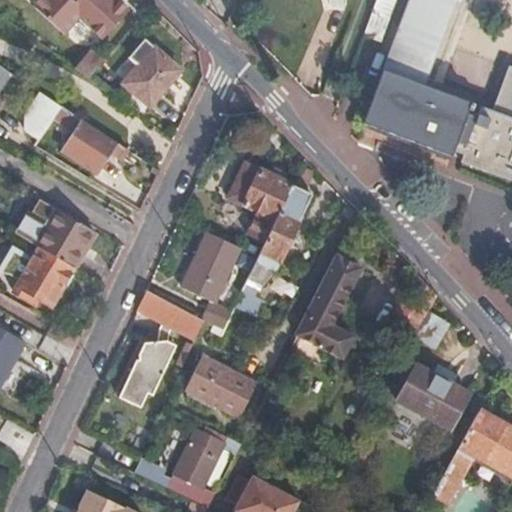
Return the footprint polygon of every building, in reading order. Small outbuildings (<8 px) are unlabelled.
[(38,0),(34,5),(66,34),(81,18),(103,38),(130,10),(120,0),(38,0)] [(482,160),(511,71),(511,68),(505,66),(488,112),(478,108),(475,116),(469,112),(472,105),(421,85),(452,0),(407,0),(368,106),(389,115),(383,133),(449,159),(452,153),(461,156),(458,164),(478,171),(482,160)] [(136,63),(110,94),(139,115),(178,68),(152,45),(142,37),(127,55),(136,63)] [(75,68),(89,79),(102,63),(90,51),(75,68)] [(511,71),(482,160),(478,171),(511,183),(511,71)] [(21,122),(41,136),(60,106),(41,93),(21,122)] [(361,125),(383,133),(389,115),(368,106),(361,125)] [(95,128),(113,140),(122,126),(104,114),(95,128)] [(94,172),(115,142),(113,140),(95,128),(82,120),(61,151),(94,172)] [(265,239),(291,186),(282,182),(285,176),(276,171),(273,178),(244,164),(227,198),(256,213),(245,237),(263,245),(265,239)] [(311,196),(291,186),(265,239),(263,245),(257,258),(254,263),(273,273),(311,196)] [(38,247),(73,267),(92,231),(57,210),(37,198),(30,211),(26,209),(12,231),(36,246),(38,247)] [(240,249),(209,232),(181,288),(212,304),(240,249)] [(51,305),(73,267),(38,247),(30,260),(21,255),(13,267),(23,274),(12,292),(30,303),(34,295),(51,305)] [(359,267),(336,255),(304,317),(295,334),(341,358),(352,335),(330,324),(359,267)] [(138,312),(162,325),(159,331),(156,343),(144,345),(117,399),(139,409),(146,395),(151,397),(175,348),(167,344),(166,333),(169,328),(192,340),(201,321),(147,292),(138,312)] [(210,308),(203,322),(214,327),(221,331),(228,317),(210,308)] [(0,385),(26,342),(0,327),(0,385)] [(199,357),(183,388),(237,414),(252,383),(199,357)] [(414,365),(394,400),(448,429),(467,394),(414,365)] [(511,429),(478,410),(432,493),(431,496),(445,504),(473,455),(511,475),(511,429)] [(193,428),(172,473),(200,486),(225,435),(204,425),(201,432),(193,428)] [(362,456),(353,452),(341,474),(350,479),(362,456)] [(140,458),(133,471),(158,483),(164,471),(140,458)] [(254,473),(235,509),(239,511),(294,511),(301,498),(254,473)] [(196,506),(203,510),(210,498),(212,494),(204,491),(196,506)] [(126,511),(86,492),(76,511),(126,511)]
